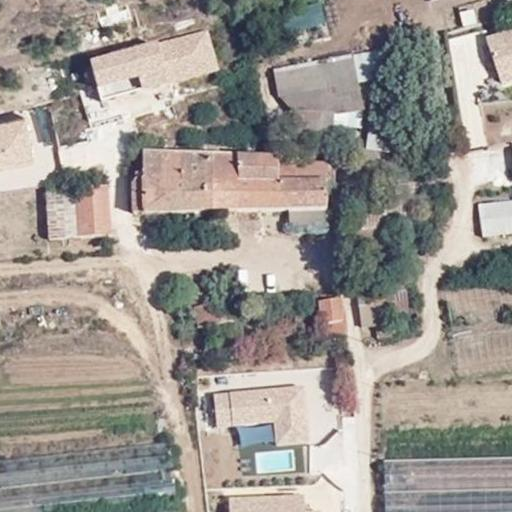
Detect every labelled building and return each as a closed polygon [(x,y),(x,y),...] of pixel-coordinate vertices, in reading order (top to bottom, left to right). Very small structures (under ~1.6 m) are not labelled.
[(306,0),(254,0),(258,13),(306,0)] [(511,10),(511,0),(361,0),(294,19),(308,68),(511,10)] [(511,27),(484,36),(498,84),(507,84),(511,82),(511,27)] [(377,90),(371,63),(340,69),(340,66),(261,82),(267,110),(279,123),(322,129),(351,126),(345,96),(377,90)] [(100,101),(105,118),(170,101),(165,83),(100,101)] [(141,115),(115,120),(115,133),(147,135),(141,115)] [(115,133),(115,120),(106,121),(109,144),(115,143),(115,133)] [(82,121),(0,133),(0,180),(88,167),(82,121)] [(149,139),(147,135),(115,133),(115,143),(149,139)] [(362,146),(362,156),(398,162),(398,148),(362,146)] [(398,162),(362,156),(363,164),(358,163),(357,173),(385,173),(385,177),(401,177),(400,163),(398,162)] [(139,202),(138,227),(280,226),(280,241),(319,239),(320,167),(138,167),(139,202)] [(100,195),(42,197),(46,248),(102,246),(100,195)] [(369,262),(415,260),(411,195),(383,196),(382,211),(353,210),(353,237),(340,237),(340,271),(346,271),(371,271),(369,262)] [(127,228),(138,227),(139,202),(126,202),(127,228)] [(511,214),(472,220),(477,248),(511,242),(511,214)] [(0,334),(148,320),(143,281),(0,294),(0,334)] [(408,304),(408,293),(382,295),(383,303),(387,305),(408,304)] [(370,304),(371,328),(372,346),(388,344),(387,305),(383,303),(370,304)] [(356,305),(360,328),(371,328),(370,304),(356,305)] [(315,310),(320,333),(343,331),(339,307),(315,310)] [(193,318),(193,333),(231,329),(228,314),(193,318)] [(0,379),(154,364),(149,327),(0,342),(0,379)] [(0,425),(156,411),(154,364),(0,379),(0,425)] [(163,448),(156,411),(0,425),(0,467),(168,449),(163,448)] [(0,511),(89,511),(173,504),(168,449),(0,467),(0,511)] [(377,511),(511,511),(511,477),(377,480),(377,511)]
